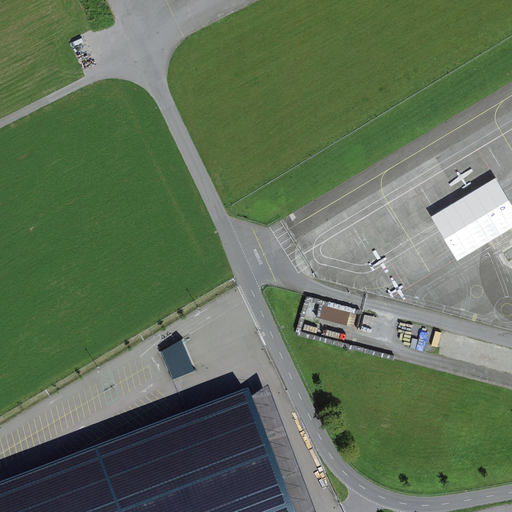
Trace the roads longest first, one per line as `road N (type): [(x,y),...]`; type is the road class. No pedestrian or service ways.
road 1 (unclassified): [(511,491),(407,504),(344,473),(299,396),(118,0)]
road 2 (track): [(0,123),(143,51)]
